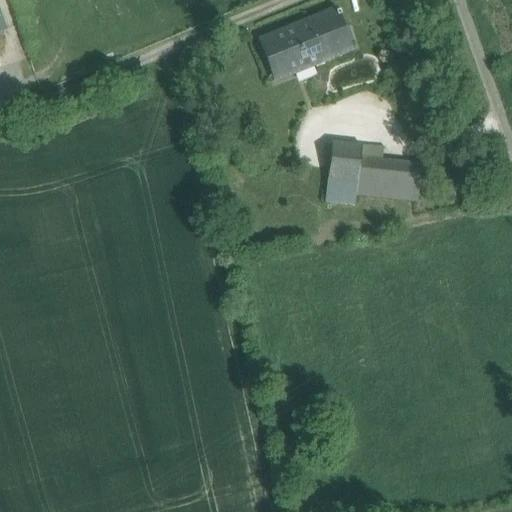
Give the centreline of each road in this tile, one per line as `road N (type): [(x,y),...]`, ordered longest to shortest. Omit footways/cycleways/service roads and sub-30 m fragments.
road 1 (track): [(287,0),(68,92),(0,108)]
road 2 (track): [(458,0),(511,149)]
